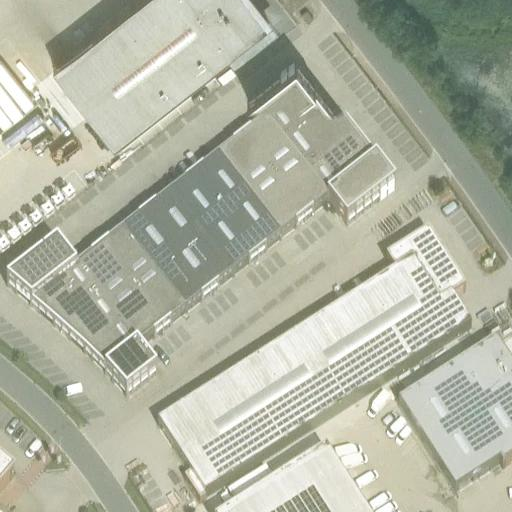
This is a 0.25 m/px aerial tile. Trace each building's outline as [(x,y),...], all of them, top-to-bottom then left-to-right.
[(250,0),(135,0),(52,65),(114,145),(269,23),(250,0)] [(57,248),(6,287),(9,289),(15,294),(16,295),(29,307),(31,309),(37,314),(39,315),(52,326),(54,328),(60,334),(62,335),(68,340),(70,342),(83,354),(85,356),(91,361),(92,363),(104,375),(106,377),(112,383),(113,384),(124,397),(126,399),(157,375),(139,352),(328,204),(347,227),(395,189),(296,61),(247,99),(265,123),(75,271),(57,248)] [(205,502),(471,331),(452,301),(465,293),(428,235),(386,262),(394,275),(157,428),(189,478),(184,481),(199,505),(205,502)] [(511,370),(496,345),(436,383),(435,382),(397,407),(455,496),(499,467),(502,471),(505,469),(504,469),(511,463),(511,370)] [(363,511),(326,453),(233,511),(363,511)] [(0,511),(0,495),(10,484),(9,484),(14,478),(2,467),(3,466),(0,462),(0,511)]
